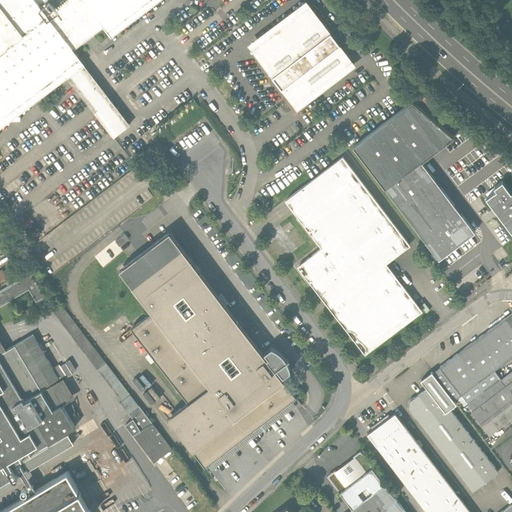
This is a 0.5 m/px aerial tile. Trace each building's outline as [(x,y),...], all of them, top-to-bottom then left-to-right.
[(0,0),(0,127),(68,77),(94,111),(114,138),(131,125),(111,98),(74,49),(104,26),(111,36),(159,0),(0,0)] [(306,0),(247,44),(297,110),(356,66),(306,0)] [(352,145),(384,188),(420,161),(434,151),(452,137),(411,101),(352,145)] [(342,157),(286,199),(321,247),(297,264),(365,356),(422,313),(398,281),(386,264),(400,253),(408,247),(342,157)] [(436,183),(420,161),(384,188),(437,259),(464,239),(473,233),(462,218),(458,213),(456,210),(436,183)] [(496,190),(486,197),(497,212),(511,232),(511,192),(511,193),(502,180),(494,187),(495,188),(496,190)] [(131,327),(188,402),(167,418),(205,468),(292,402),(298,398),(276,370),(277,369),(283,377),(291,371),(289,363),(285,356),(280,351),(272,347),(264,352),(268,358),(267,358),(197,266),(170,230),(119,269),(152,311),(131,327)] [(125,235),(116,242),(119,247),(129,240),(125,235)] [(0,283),(8,280),(2,270),(0,270),(0,283)] [(0,484),(12,478),(13,479),(15,479),(18,478),(18,476),(17,474),(20,473),(24,479),(29,488),(26,489),(25,488),(23,488),(22,489),(21,490),(21,492),(22,493),(24,494),(25,494),(26,496),(36,490),(28,476),(18,460),(75,427),(62,405),(74,397),(63,378),(42,391),(40,389),(58,378),(32,334),(6,350),(0,339),(0,305),(29,289),(36,301),(44,297),(30,272),(0,289),(0,484)] [(172,450),(62,305),(53,312),(122,402),(120,402),(133,420),(125,425),(154,464),(172,450)] [(468,405),(469,405),(501,381),(494,372),(511,358),(511,312),(433,373),(454,402),(458,399),(464,407),(468,404),(468,405)] [(427,389),(410,401),(409,409),(472,493),(498,474),(450,410),(456,405),(454,402),(433,373),(432,372),(421,381),(427,389)] [(511,373),(501,381),(469,405),(473,411),(471,413),(489,437),(508,423),(511,419),(511,373)] [(302,404),(298,398),(292,402),(297,408),(302,404)] [(468,511),(395,414),(368,434),(426,511),(468,511)] [(511,434),(511,428),(508,423),(489,437),(484,441),(491,450),(511,434)] [(73,444),(68,435),(22,461),(28,471),(73,444)] [(352,509),(348,511),(405,511),(360,452),(353,458),(354,458),(335,472),(328,477),(352,509)] [(0,511),(90,511),(67,471),(36,490),(26,496),(0,510),(0,511)]
